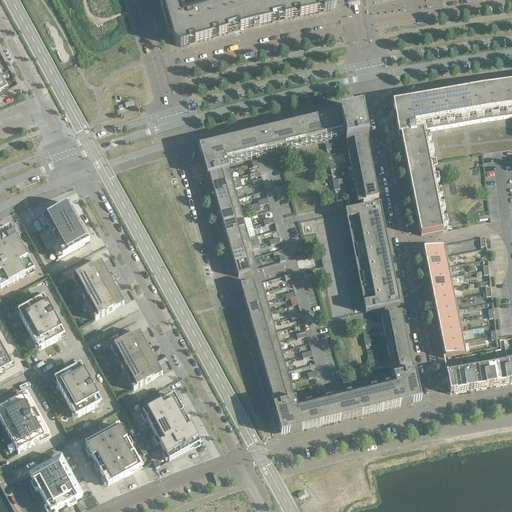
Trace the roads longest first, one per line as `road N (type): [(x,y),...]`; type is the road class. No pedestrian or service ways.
road 1 (residential): [(431,412),(372,76)]
road 2 (residential): [(361,25),(160,74)]
road 3 (tertiary): [(174,124),(372,76)]
road 4 (tertiary): [(369,63),(171,111)]
road 5 (residential): [(431,412),(237,460)]
road 6 (residential): [(225,298),(174,124)]
road 7 (residential): [(0,392),(156,308)]
road 8 (residential): [(237,460),(156,308)]
road 9 (residential): [(156,308),(72,158)]
road 10 (residential): [(511,2),(361,25)]
road 11 (tertiary): [(511,39),(369,63)]
road 12 (tertiary): [(372,76),(511,53)]
road 13 (residential): [(237,460),(108,511)]
